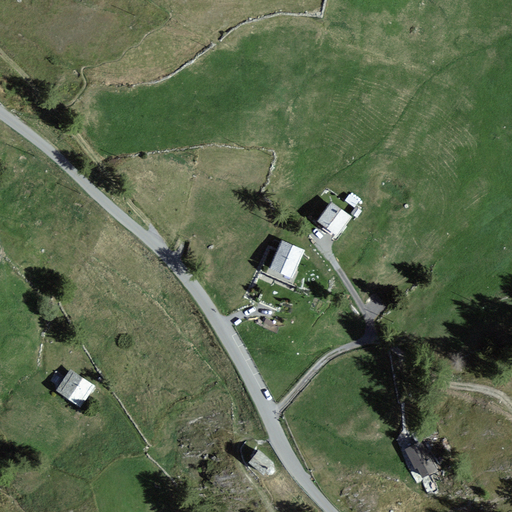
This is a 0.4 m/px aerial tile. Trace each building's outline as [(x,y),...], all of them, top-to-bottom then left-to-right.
[(329,203),(314,221),(334,236),(348,218),(329,203)] [(301,251),(278,242),(266,270),(288,280),(301,251)] [(67,371),(53,392),(77,407),(91,386),(67,371)] [(418,442),(404,450),(419,480),(434,472),(418,442)] [(259,474),(268,463),(255,452),(246,463),(259,474)]
